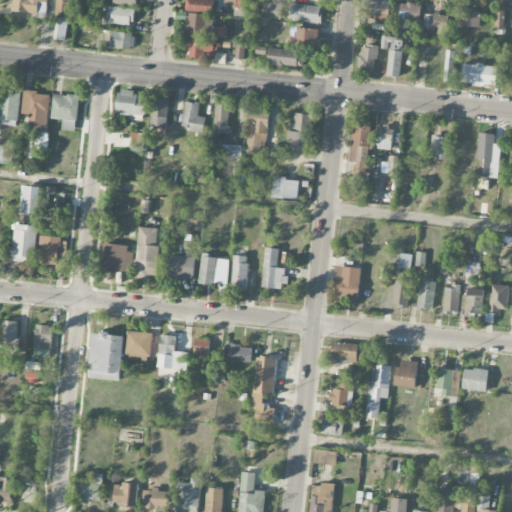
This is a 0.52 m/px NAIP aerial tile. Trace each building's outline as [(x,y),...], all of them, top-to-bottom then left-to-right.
[(47,15),(47,0),(12,0),(12,13),(47,15)] [(56,0),(53,38),(66,39),(69,0),(56,0)] [(214,0),(185,0),(185,12),(214,13),(214,0)] [(224,0),(224,7),(248,8),(248,0),(224,0)] [(389,19),(390,1),(369,0),(368,18),(389,19)] [(421,23),(421,5),(400,4),(399,29),(409,29),(410,22),(421,23)] [(289,21),(321,23),(322,6),(290,5),(289,21)] [(105,25),(133,26),(134,9),(106,8),(105,25)] [(495,31),(504,31),(505,10),(495,10),(495,31)] [(480,27),(481,13),(461,12),(460,27),(480,27)] [(423,28),(439,30),(438,33),(447,34),(448,16),(424,14),(423,28)] [(213,16),(188,15),(187,35),(212,36),(213,16)] [(214,37),(226,38),(226,29),(214,28),(214,37)] [(296,46),(319,47),(320,29),(296,28),(296,46)] [(110,47),(133,50),(135,35),(113,32),(110,47)] [(186,57),(204,60),(205,52),(218,54),(220,43),(189,38),(186,57)] [(399,78),(404,41),(392,39),(386,76),(399,78)] [(245,43),(236,43),(235,59),(244,60),(245,43)] [(357,71),(374,73),(377,47),(361,45),(357,71)] [(304,51),(269,50),(268,65),(304,67),(304,51)] [(444,83),(453,84),(454,51),(446,51),(444,83)] [(461,84),(497,85),(498,66),(462,65),(461,84)] [(21,91),(2,90),(1,95),(0,95),(0,116),(0,117),(0,118),(0,124),(18,126),(21,91)] [(47,130),(49,93),(23,92),(23,115),(30,115),(30,130),(47,130)] [(147,95),(119,92),(116,113),(144,117),(147,95)] [(79,96),(54,94),(52,119),(63,120),(62,131),(76,132),(79,96)] [(168,98),(152,97),(151,126),(167,127),(168,98)] [(205,118),(198,117),(199,103),(185,102),(182,130),(204,133),(205,118)] [(228,134),(229,104),(215,103),(214,134),(228,134)] [(246,154),(264,156),(268,113),(250,111),(246,154)] [(287,146),(310,147),(311,115),(295,114),(295,124),(288,123),(287,146)] [(366,177),(372,127),(353,125),(349,162),(355,163),(353,175),(366,177)] [(379,127),(378,150),(391,150),(392,127),(379,127)] [(48,151),(49,133),(33,133),(33,150),(48,151)] [(495,135),(479,134),(477,159),(484,160),(484,178),(499,179),(500,149),(494,149),(495,135)] [(446,159),(448,138),(432,136),(430,157),(446,159)] [(241,160),(242,146),(222,145),(221,160),(241,160)] [(13,165),(13,146),(1,146),(0,165),(13,165)] [(299,179),(272,178),(272,199),(298,199),(299,179)] [(41,187),(23,187),(22,214),(40,215),(41,187)] [(36,262),(37,226),(14,226),(13,261),(36,262)] [(159,229),(139,228),(137,275),(157,276),(159,229)] [(60,237),(41,237),(40,264),(59,265),(60,237)] [(100,271),(116,273),(116,271),(131,273),(134,249),(103,245),(100,271)] [(286,269),(277,268),(279,249),(266,248),(262,288),(284,290),(286,269)] [(425,267),(426,253),(417,252),(416,266),(425,267)] [(289,254),(281,254),(282,264),(290,264),(289,254)] [(399,269),(411,270),(412,255),(400,254),(399,269)] [(247,288),(248,257),(233,256),(232,288),(247,288)] [(195,258),(168,257),(167,279),(194,280),(195,258)] [(216,258),(201,257),(199,285),(215,285),(216,258)] [(359,300),(361,268),(334,267),(334,281),(337,281),(336,299),(359,300)] [(394,306),(409,307),(412,275),(396,274),(394,306)] [(417,308),(433,310),(436,282),(420,281),(417,308)] [(460,287),(445,286),(444,312),(459,312),(460,287)] [(509,287),(490,286),(490,312),(507,312),(509,287)] [(462,296),(461,317),(483,317),(484,290),(469,289),(469,296),(462,296)] [(18,322),(2,321),(1,352),(26,353),(27,339),(17,339),(18,322)] [(34,357),(51,357),(52,326),(36,325),(34,357)] [(152,333),(126,332),(125,358),(151,360),(152,333)] [(123,335),(91,334),(89,380),(121,381),(123,335)] [(175,356),(176,337),(160,336),(158,369),(183,370),(183,356),(175,356)] [(193,359),(210,360),(210,340),(194,339),(193,359)] [(365,345),(333,344),(332,360),(365,361),(365,345)] [(251,363),(252,346),(224,345),(224,362),(251,363)] [(274,396),(277,358),(256,357),(252,409),(256,410),(255,423),(274,424),(275,409),(263,408),(264,395),(274,396)] [(400,368),(396,368),(394,386),(416,389),(418,363),(401,361),(400,368)] [(360,365),(350,365),(350,378),(360,378),(360,365)] [(390,366),(368,365),(366,418),(379,418),(380,399),(389,399),(390,366)] [(486,392),(489,371),(465,368),(462,390),(486,392)] [(459,397),(460,371),(438,370),(436,396),(459,397)] [(39,384),(39,374),(27,373),(26,383),(39,384)] [(351,406),(352,386),(340,386),(339,392),(330,391),(330,406),(351,406)] [(344,422),(322,420),(321,434),(342,436),(344,422)] [(314,465),(336,465),(336,451),(315,450),(314,465)] [(263,511),(266,492),(254,491),(256,474),(243,473),(237,511),(263,511)] [(90,480),(79,479),(78,502),(101,503),(103,474),(90,474),(90,480)] [(0,503),(12,504),(14,479),(0,477),(0,503)] [(197,511),(203,480),(192,478),(191,484),(180,482),(175,511),(197,511)] [(114,484),(113,506),(136,508),(138,485),(114,484)] [(331,511),(335,486),(314,484),(309,511),(331,511)] [(145,489),(144,508),(167,509),(168,493),(159,492),(159,490),(145,489)] [(223,511),(224,489),(206,489),(205,511),(223,511)] [(478,509),(490,508),(489,494),(477,495),(478,509)] [(405,511),(406,499),(391,499),(390,511),(405,511)] [(475,511),(476,508),(456,506),(456,505),(434,503),(433,511),(475,511)]
